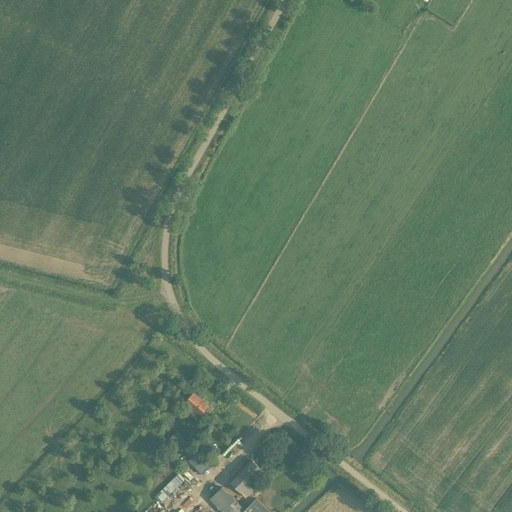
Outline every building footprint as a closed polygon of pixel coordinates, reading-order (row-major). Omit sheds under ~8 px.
[(196,398),(192,394),(184,404),(199,417),(209,406),(198,396),(196,398)] [(192,424),(185,432),(188,434),(195,441),(203,432),(195,426),(192,424)] [(198,454),(176,431),(169,438),(191,460),(198,454)] [(246,499),(259,486),(254,481),(263,472),(252,460),(229,481),(241,493),(246,499)] [(178,473),(155,495),(161,501),(185,480),(178,473)] [(210,499),(221,511),(270,511),(256,497),(245,509),(235,499),(235,500),(222,487),(210,499)] [(182,511),(188,506),(183,501),(172,511),(182,511)]
